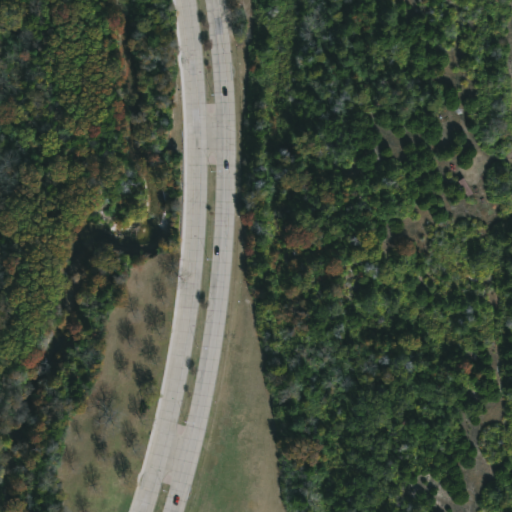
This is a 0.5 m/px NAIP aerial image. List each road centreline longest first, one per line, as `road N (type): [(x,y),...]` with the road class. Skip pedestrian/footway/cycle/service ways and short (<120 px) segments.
road 1 (secondary): [(188,0),(198,126),(191,292),(171,417),(143,511)]
road 2 (secondary): [(174,511),(210,361),(227,202),(216,0)]
